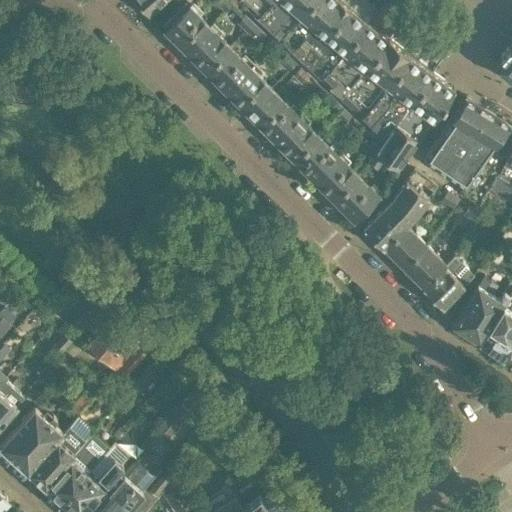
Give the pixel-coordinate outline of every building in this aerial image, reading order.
[(164,0),(136,0),(149,14),(164,0)] [(215,0),(226,10),(232,3),(229,0),(215,0)] [(238,0),(257,18),(271,3),(274,0),(238,0)] [(274,0),(271,3),(257,18),(278,37),(298,14),(310,0),(274,0)] [(342,0),(310,0),(298,14),(278,37),(301,59),(322,32),(345,2),(342,0)] [(185,49),(210,25),(190,4),(189,6),(185,2),(163,24),(166,27),(165,28),(185,49)] [(345,2),(322,32),(301,59),(322,79),(343,51),(366,19),(345,2)] [(245,29),(252,22),(245,15),(238,22),(245,29)] [(387,37),(366,19),(343,51),(322,79),(321,80),(341,98),(348,90),(365,67),(387,37)] [(264,34),(252,22),(245,29),(258,40),(264,34)] [(230,44),(210,25),(185,49),(205,69),(230,44)] [(388,36),(387,37),(365,67),(348,90),(341,98),(361,118),(362,118),(369,109),(410,54),(388,36)] [(511,43),(494,64),(511,79),(511,43)] [(230,44),(205,69),(225,89),(250,65),(230,44)] [(286,54),(280,61),(288,69),(295,62),(286,54)] [(369,109),(362,118),(369,124),(375,130),(385,136),(387,137),(397,123),(411,102),(432,70),(410,54),(369,109)] [(271,86),(250,65),(225,89),(246,110),(247,109),(246,108),(269,86),(270,87),(271,86)] [(302,82),(308,75),(300,67),(293,74),(302,82)] [(375,152),(369,162),(378,168),(384,158),(397,168),(454,87),(432,70),(411,102),(397,123),(387,137),(383,142),(382,143),(376,151),(375,152)] [(273,137),(297,112),(277,91),(275,92),(276,93),(254,115),(253,114),(252,115),(273,137)] [(511,183),(511,122),(511,124),(508,122),(465,95),(451,117),(424,156),(465,184),(461,189),(480,203),(491,186),(499,174),(509,181),(511,183)] [(336,114),(342,107),(335,100),(328,107),(336,114)] [(350,114),(342,107),(336,114),(344,121),(350,114)] [(318,132),(297,112),(273,137),(293,157),(318,132)] [(337,152),(318,132),(293,157),(313,177),(337,152)] [(382,143),(373,136),(367,145),(376,151),(382,143)] [(357,172),(337,152),(313,177),(333,196),(357,172)] [(383,246),(384,245),(407,223),(417,214),(429,196),(418,188),(426,175),(415,167),(394,196),(363,227),(383,246)] [(378,192),(357,172),(333,196),(353,217),(378,192)] [(501,192),(509,181),(499,174),(491,186),(501,192)] [(433,190),(437,184),(430,178),(426,185),(433,190)] [(453,207),(459,198),(447,190),(441,199),(453,207)] [(475,221),(480,212),(468,204),(462,213),(475,221)] [(426,243),(407,223),(384,245),(403,265),(426,243)] [(446,263),(426,243),(403,265),(423,285),(445,264),(446,263)] [(445,264),(423,285),(422,285),(442,306),(464,284),(445,264)] [(480,339),(511,287),(511,286),(508,284),(500,297),(492,292),(498,283),(484,274),(478,283),(477,283),(452,322),(480,339)] [(84,320),(104,298),(90,286),(70,308),(84,320)] [(511,287),(480,339),(502,354),(511,338),(511,287)] [(118,364),(140,339),(110,313),(88,338),(118,364)] [(1,320),(0,321),(0,336),(8,326),(1,320)] [(62,332),(52,343),(60,351),(71,340),(62,332)] [(511,338),(502,354),(511,359),(511,338)] [(129,351),(121,361),(129,367),(137,358),(129,351)] [(5,376),(0,381),(0,419),(17,401),(5,390),(12,383),(5,376)] [(179,400),(153,429),(164,438),(189,409),(179,400)] [(53,420),(57,416),(51,411),(47,415),(34,403),(0,441),(0,442),(29,468),(62,428),(53,420)] [(63,429),(62,428),(29,468),(45,482),(79,443),(93,427),(77,412),(63,429)] [(79,443),(45,482),(62,497),(86,468),(110,441),(101,433),(93,427),(79,443)] [(114,437),(110,441),(86,468),(62,497),(78,511),(79,511),(124,461),(121,458),(128,450),(114,437)] [(123,471),(87,511),(123,511),(144,489),(141,487),(153,474),(138,461),(126,474),(123,471)] [(163,468),(147,485),(158,494),(174,477),(163,468)] [(197,470),(179,483),(189,497),(207,483),(197,470)] [(227,481),(197,501),(204,511),(272,511),(280,506),(270,491),(262,496),(261,495),(244,506),(227,481)] [(189,497),(179,483),(166,494),(175,507),(189,497)]
